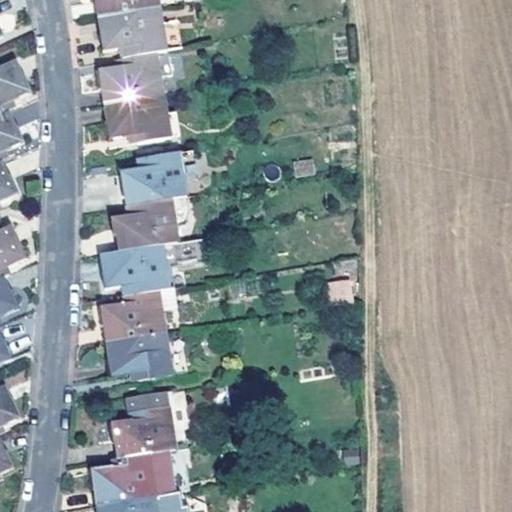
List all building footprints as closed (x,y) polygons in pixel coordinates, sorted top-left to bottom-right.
[(93,0),(93,1),(95,1),(99,19),(157,9),(155,0),(93,0)] [(164,27),(161,27),(157,9),(99,19),(102,36),(98,37),(101,53),(120,50),(121,59),(156,54),(162,53),(168,52),(164,27)] [(102,105),(161,96),(157,78),(159,76),(156,54),(121,59),(123,68),(95,73),(97,88),(100,87),(102,105)] [(0,113),(7,110),(4,103),(29,91),(24,76),(21,78),(14,60),(0,65),(0,113)] [(166,115),(163,115),(161,96),(102,105),(105,123),(103,125),(105,141),(134,136),(136,146),(163,141),(169,139),(166,115)] [(0,161),(1,161),(0,159),(0,151),(23,141),(16,126),(14,127),(7,110),(0,113),(0,161)] [(181,155),(164,158),(135,163),(136,171),(118,174),(120,190),(123,190),(126,209),(163,203),(172,201),(185,198),(182,180),(185,179),(181,155)] [(294,177),(315,173),(312,157),(291,161),(294,177)] [(0,200),(17,193),(10,176),(7,178),(1,161),(0,161),(0,200)] [(158,247),(161,246),(175,243),(172,224),(175,223),(172,201),(163,203),(126,209),(126,218),(109,221),(111,236),(114,236),(116,254),(158,247)] [(0,276),(1,276),(0,273),(0,268),(25,258),(19,242),(17,242),(11,228),(0,232),(0,276)] [(153,292),(158,291),(168,289),(164,264),(160,265),(158,247),(116,254),(98,257),(102,273),(99,275),(102,291),(120,289),(122,297),(153,292)] [(0,315),(16,308),(1,276),(0,276),(0,315)] [(351,279),(326,282),(328,305),(353,303),(351,279)] [(160,316),(157,304),(157,298),(153,292),(122,297),(123,306),(95,312),(97,328),(100,328),(102,347),(155,338),(160,337),(157,317),(160,316)] [(160,337),(155,338),(102,347),(106,363),(103,363),(106,380),(134,376),(135,386),(153,383),(170,380),(160,337)] [(0,362),(9,359),(2,343),(0,344),(0,362)] [(7,386),(27,381),(23,368),(4,373),(7,386)] [(0,425),(19,418),(12,402),(10,403),(3,386),(0,387),(0,425)] [(146,457),(152,456),(170,453),(167,434),(169,434),(165,408),(153,411),(133,415),(134,423),(105,429),(108,445),(110,445),(114,462),(146,457)] [(0,472),(9,469),(4,453),(2,454),(0,449),(0,472)] [(170,453),(177,494),(191,492),(189,466),(193,466),(191,449),(170,453)] [(90,493),(93,509),(148,499),(177,494),(170,453),(146,457),(114,462),(114,471),(86,476),(88,493),(90,493)] [(151,511),(151,499),(148,499),(93,509),(93,511),(151,511)]
